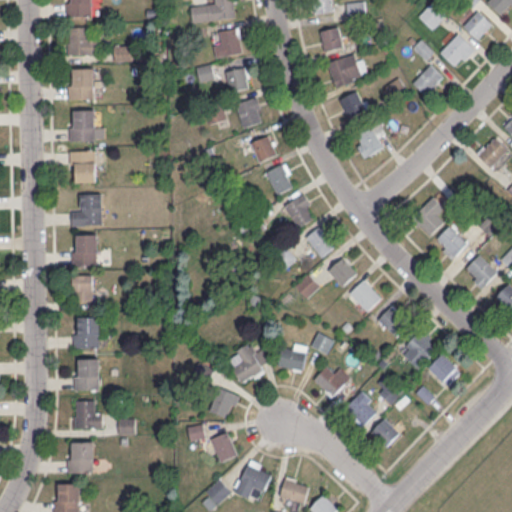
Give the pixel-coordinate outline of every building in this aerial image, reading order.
[(91,0),(91,14),(67,14),(67,0),(91,0)] [(191,5),(193,21),(236,16),(234,0),(214,0),(215,2),(191,5)] [(333,10),(332,0),(311,0),(312,12),(333,10)] [(489,0),(511,0),(501,12),(489,0)] [(433,29),(446,14),(432,1),(418,16),(433,29)] [(463,26),(479,40),(494,22),(478,9),(463,26)] [(70,25),(88,25),(89,38),(96,38),(96,52),(68,53),(67,40),(70,40),(70,25)] [(320,30),(325,51),(345,46),(339,25),(320,30)] [(213,43),(216,56),(243,51),(238,27),(220,30),(222,41),(213,43)] [(441,50),(459,31),(475,47),(464,58),(462,56),(455,63),(441,50)] [(413,46),(426,58),(434,50),(422,38),(413,46)] [(363,58),(358,59),(356,52),(328,61),(336,86),(369,75),(363,58)] [(196,67),(200,81),(216,77),(211,62),(196,67)] [(414,81),(431,63),(443,75),(426,93),(414,81)] [(73,66),(94,66),(94,84),(93,84),(93,98),(69,98),(69,84),(74,84),(73,66)] [(227,69),(230,90),(250,87),(247,66),(227,69)] [(339,98),(349,118),(367,110),(357,90),(339,98)] [(237,102),(244,126),(265,120),(257,96),(237,102)] [(75,108),(95,107),(95,126),(94,126),(94,139),(70,140),(70,126),(75,125),(75,108)] [(387,132),(376,120),(354,140),(369,157),(383,143),(380,139),(387,132)] [(251,141),(260,161),(278,153),(269,133),(251,141)] [(479,154),(496,136),(508,147),(491,165),(479,154)] [(76,180),(96,180),(96,161),(94,161),(94,148),(70,148),(70,163),(75,162),(76,180)] [(267,169),(276,193),(295,186),(285,162),(267,169)] [(80,192),(102,192),(102,223),(72,223),(72,209),(82,209),(82,206),(80,206),(80,192)] [(298,226),(318,214),(305,192),(285,204),(298,226)] [(445,220),(438,214),(445,207),(434,195),(413,215),(431,234),(445,220)] [(452,258),(468,241),(450,224),(434,241),(452,258)] [(336,244),(321,225),(306,236),(321,256),(336,244)] [(77,232),(98,232),(98,250),(96,250),(97,264),(73,264),(72,250),(77,250),(77,232)] [(511,247),(501,258),(511,268),(511,247)] [(464,271),(483,287),(498,269),(479,254),(464,271)] [(358,270),(345,255),(329,269),(342,285),(358,270)] [(308,297),(321,284),(309,272),(296,285),(308,297)] [(93,300),(93,274),(74,274),(74,300),(93,300)] [(364,277),(382,296),(368,310),(350,291),(364,277)] [(511,309),(511,284),(509,281),(496,295),(511,309)] [(410,321),(392,303),(378,318),(396,335),(410,321)] [(79,315),(100,314),(100,333),(99,333),(99,346),(75,347),(75,332),(80,332),(79,315)] [(440,345),(422,328),(401,349),(419,367),(440,345)] [(326,353),(334,339),(320,330),(312,344),(326,353)] [(271,368),(260,341),(229,353),(240,381),(271,368)] [(304,370),(308,345),(292,342),(290,348),(283,346),(279,365),(304,370)] [(461,371),(443,353),(430,366),(448,384),(461,371)] [(80,357),(100,356),(101,375),(99,375),(100,388),(75,389),(75,374),(80,374),(80,357)] [(316,375),(329,395),(352,380),(342,365),(332,371),(329,366),(316,375)] [(238,394),(221,386),(211,409),(227,417),(238,394)] [(380,407),(361,390),(346,407),(364,424),(380,407)] [(77,399),(95,398),(96,412),(103,412),(103,426),(75,426),(74,414),(77,414),(77,399)] [(136,432),(136,417),(120,417),(120,432),(136,432)] [(402,430),(392,420),(377,435),(387,445),(402,430)] [(206,436),(204,423),(189,425),(191,438),(206,436)] [(240,453),(229,430),(212,438),(222,461),(240,453)] [(74,439),(94,439),(94,457),(93,457),(93,471),(69,471),(69,457),(74,457),(74,439)] [(258,501),(274,470),(251,458),(235,489),(258,501)] [(287,475),(297,477),(296,481),(310,486),(306,501),(280,495),(287,475)] [(212,510),(233,489),(220,477),(199,498),(212,510)] [(61,481),(81,481),(81,499),(80,499),(80,511),(56,511),(56,499),(61,499),(61,481)] [(324,493),(339,508),(335,511),(315,511),(310,507),(324,493)]
